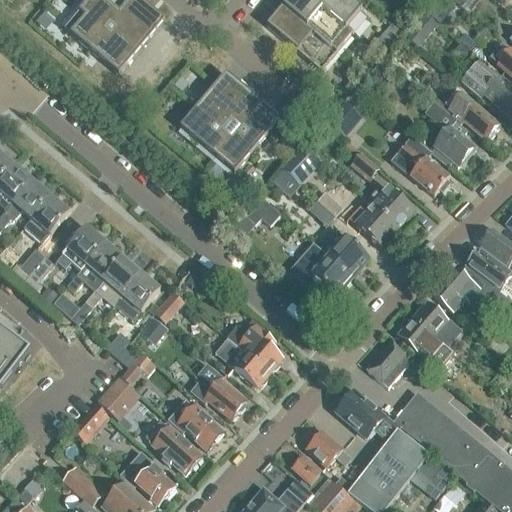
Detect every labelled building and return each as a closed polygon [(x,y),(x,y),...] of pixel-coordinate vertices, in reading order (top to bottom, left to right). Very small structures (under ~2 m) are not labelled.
[(90,0),(63,33),(118,79),(164,24),(134,0),(90,0)] [(366,21),(341,0),(290,0),(266,30),(320,76),(366,21)] [(468,0),(446,0),(458,11),(468,0)] [(435,8),(427,18),(439,27),(447,18),(435,8)] [(436,29),(422,17),(403,41),(417,53),(436,29)] [(374,45),(384,54),(401,35),(391,26),(374,45)] [(496,54),(489,62),(511,81),(511,57),(501,48),(496,54)] [(391,66),(388,70),(393,74),(406,85),(409,81),(391,66)] [(482,66),(474,75),(460,90),(480,106),(484,102),(506,120),(511,113),(511,96),(497,83),(499,80),(482,66)] [(233,178),(269,135),(279,123),(225,77),(179,132),(233,178)] [(187,86),(180,80),(174,87),(181,93),(187,86)] [(352,80),(343,90),(349,95),(358,85),(352,80)] [(361,86),(355,93),(366,102),(372,95),(361,86)] [(456,107),(461,111),(452,122),(461,130),(463,127),(485,146),(486,143),(489,143),(494,138),(493,135),(498,129),(462,100),(456,107)] [(358,120),(343,107),(326,126),(341,139),(358,120)] [(467,162),(474,153),(449,134),(455,127),(432,108),(423,120),(431,127),(446,138),(433,154),(434,154),(431,158),(448,172),(451,168),(457,173),(458,172),(462,171),(467,165),(467,162)] [(432,159),(413,144),(393,169),(434,202),(438,196),(440,198),(447,191),(444,188),(449,183),(427,165),(432,159)] [(0,184),(13,170),(0,159),(0,184)] [(352,168),(371,184),(379,174),(360,159),(352,168)] [(294,167),(285,177),(299,190),(308,179),(294,167)] [(0,210),(5,215),(31,186),(13,170),(0,184),(0,210)] [(283,175),(272,187),(288,202),(299,190),(285,177),(283,175)] [(30,223),(49,201),(31,186),(5,215),(0,221),(0,234),(1,235),(10,223),(12,225),(21,215),(30,223)] [(376,195),(366,206),(397,235),(414,217),(389,194),(382,201),(376,195)] [(325,198),(316,208),(334,224),(343,214),(325,198)] [(49,201),(30,223),(22,233),(41,249),(49,239),(49,240),(68,217),(49,201)] [(245,222),(255,231),(261,224),(269,230),(279,219),(272,212),(262,203),(245,222)] [(397,235),(366,206),(351,222),(354,230),(380,254),(397,235)] [(334,224),(316,208),(309,216),(327,232),(334,224)] [(80,275),(103,248),(85,232),(66,254),(55,266),(64,274),(71,267),(80,275)] [(511,247),(493,234),(481,250),(508,269),(511,263),(511,247)] [(320,254),(352,284),(369,265),(337,236),(320,254)] [(95,295),(122,263),(103,248),(80,275),(66,291),(73,296),(73,297),(83,285),(95,295)] [(352,284),(320,254),(315,250),(291,277),(317,301),(325,292),(336,302),(352,284)] [(485,286),(493,291),(499,296),(510,281),(503,276),(505,273),(478,253),(465,271),(485,286)] [(28,280),(44,262),(35,254),(19,272),(28,280)] [(44,262),(28,280),(24,285),(36,295),(40,290),(37,288),(53,270),(44,262)] [(113,310),(140,279),(122,263),(95,295),(85,307),(91,312),(101,301),(113,310)] [(485,286),(465,271),(460,278),(456,273),(433,299),(453,317),(465,303),(469,307),(485,286)] [(185,285),(193,292),(203,280),(195,273),(185,285)] [(159,295),(140,279),(113,310),(132,326),(140,317),(159,295)] [(46,290),(40,298),(50,307),(56,299),(46,290)] [(173,297),(153,321),(163,328),(182,306),(173,297)] [(60,300),(52,309),(55,311),(58,314),(63,318),(70,309),(60,300)] [(77,329),(91,312),(85,307),(70,324),(75,328),(77,329)] [(459,336),(425,307),(411,323),(445,352),(459,336)] [(163,331),(152,322),(139,337),(150,347),(163,331)] [(445,352),(411,323),(397,340),(428,366),(429,365),(439,374),(452,358),(445,352)] [(229,343),(269,378),(273,374),(276,375),(280,370),(279,366),(282,363),(270,353),(276,347),(256,331),(237,332),(228,342),(229,343)] [(0,333),(0,391),(28,355),(0,333)] [(106,353),(127,371),(135,362),(123,352),(128,345),(119,337),(106,353)] [(508,352),(491,338),(485,346),(501,360),(508,352)] [(267,381),(269,378),(229,343),(217,357),(257,392),(259,390),(264,389),(268,385),(267,381)] [(368,374),(389,392),(413,364),(392,346),(368,374)] [(131,368),(120,382),(128,388),(140,374),(131,368)] [(199,386),(190,397),(204,409),(208,405),(231,424),(238,416),(242,416),(246,411),(245,407),(246,406),(221,385),(223,382),(206,369),(195,383),(199,386)] [(98,408),(115,424),(124,414),(116,407),(130,392),(120,383),(98,408)] [(337,418),(368,444),(385,424),(354,398),(337,418)] [(466,490),(468,491),(474,497),(476,495),(496,511),(511,511),(511,475),(499,464),(496,467),(490,462),(492,459),(417,398),(394,427),(421,448),(420,450),(429,458),(430,456),(441,465),(441,466),(468,488),(466,490)] [(167,425),(191,447),(194,444),(206,456),(223,438),(211,426),(213,424),(196,408),(193,411),(186,405),(167,425)] [(71,436),(83,447),(106,420),(95,410),(71,436)] [(185,480),(202,462),(165,428),(148,447),(162,460),(161,461),(161,462),(170,471),(173,468),(185,480)] [(306,455),(327,474),(336,464),(345,471),(351,465),(342,457),(343,455),(323,436),(306,455)] [(354,494),(349,500),(364,511),(389,511),(429,460),(397,437),(366,477),(354,494)] [(117,480),(134,494),(136,491),(157,511),(174,493),(161,481),(163,479),(153,470),(152,472),(150,470),(151,468),(138,457),(117,480)] [(441,473),(429,462),(417,477),(430,487),(441,473)] [(294,473),(311,489),(320,478),(303,463),(294,473)] [(62,486),(90,511),(91,511),(101,501),(71,475),(62,486)] [(311,511),(347,511),(352,506),(347,501),(343,497),(333,488),(311,511)] [(103,511),(104,511),(148,511),(122,489),(103,511)] [(444,501),(456,510),(465,498),(453,489),(444,501)] [(343,497),(347,501),(348,500),(354,494),(349,490),(343,497)] [(22,493),(14,502),(25,511),(32,511),(37,506),(22,493)] [(262,494),(246,511),(299,511),(303,508),(286,494),(276,505),(262,494)] [(24,511),(14,502),(4,511),(24,511)]
